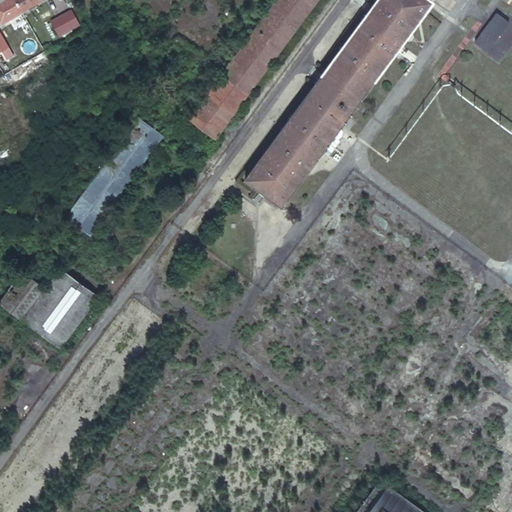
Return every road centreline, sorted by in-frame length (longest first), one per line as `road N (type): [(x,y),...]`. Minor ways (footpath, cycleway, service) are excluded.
road 1 (track): [(136,282),(448,511)]
road 2 (track): [(376,459),(505,273)]
